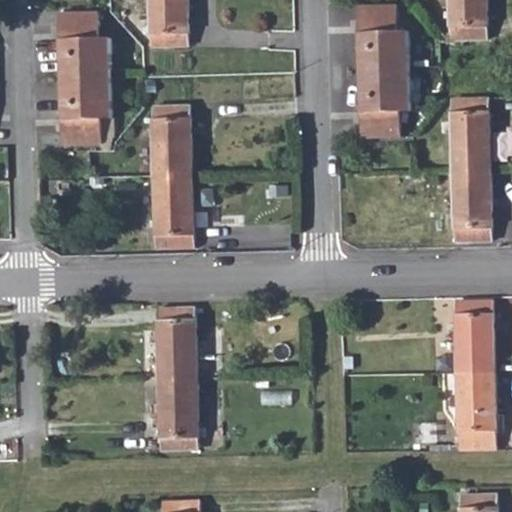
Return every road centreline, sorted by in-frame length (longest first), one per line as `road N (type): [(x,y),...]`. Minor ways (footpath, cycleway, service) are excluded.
road 1 (residential): [(28,283),(321,280)]
road 2 (residential): [(22,0),(28,283)]
road 3 (residential): [(321,280),(320,0)]
road 4 (residential): [(321,280),(511,274)]
road 5 (residential): [(28,283),(32,460)]
